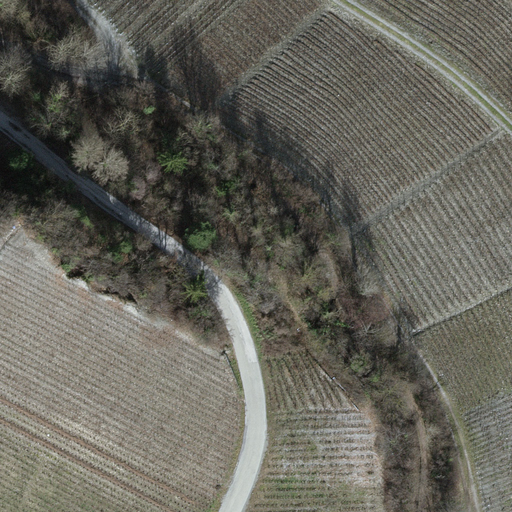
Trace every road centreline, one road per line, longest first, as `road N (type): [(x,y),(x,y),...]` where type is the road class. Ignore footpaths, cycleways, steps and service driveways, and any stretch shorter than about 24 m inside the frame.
road 1 (track): [(124,59),(323,209),(470,427),(484,511)]
road 2 (track): [(0,105),(112,73),(124,59),(74,0)]
road 3 (track): [(342,0),(511,126)]
